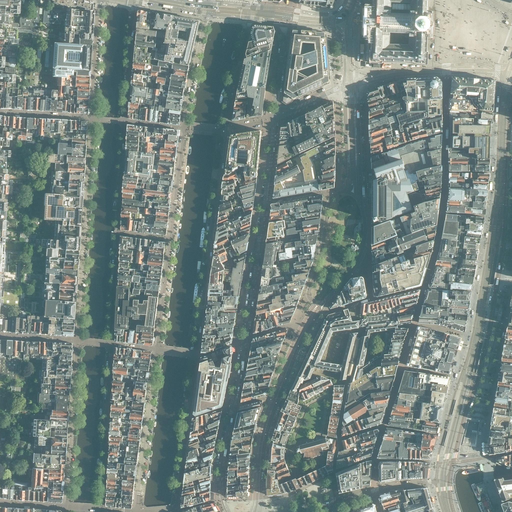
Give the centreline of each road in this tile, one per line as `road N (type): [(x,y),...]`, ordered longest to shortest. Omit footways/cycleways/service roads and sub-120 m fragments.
road 1 (tertiary): [(452,511),(449,472),(490,315),(506,162)]
road 2 (residential): [(264,200),(220,461),(228,511)]
road 3 (residential): [(317,303),(351,270),(364,240),(356,84)]
road 4 (residential): [(197,353),(226,130)]
road 5 (residential): [(184,128),(156,349)]
road 6 (residential): [(109,343),(125,121)]
road 7 (residential): [(88,118),(77,340)]
road 8 (residential): [(251,511),(261,430),(317,303)]
road 9 (residential): [(139,511),(176,509),(197,353)]
road 10 (residential): [(264,200),(331,197),(308,292),(317,303)]
road 11 (residential): [(77,340),(66,507)]
road 12 (residential): [(101,509),(109,343)]
road 13 (residential): [(156,349),(137,511)]
road 14 (residential): [(208,8),(184,128)]
road 15 (residential): [(125,121),(134,0)]
